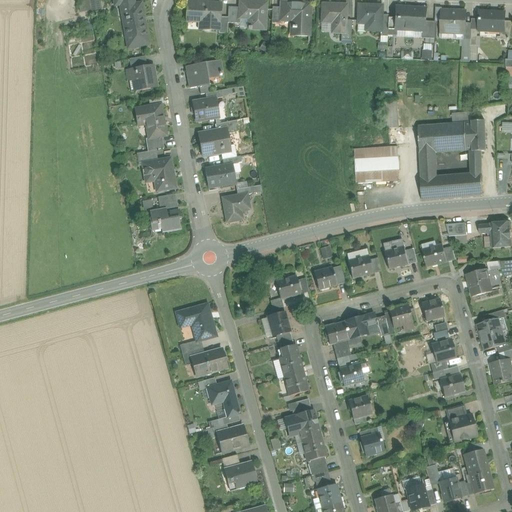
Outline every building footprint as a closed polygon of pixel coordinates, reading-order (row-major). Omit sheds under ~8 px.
[(88,0),(78,0),(81,13),(91,11),(88,0)] [(99,0),(89,0),(91,11),(101,9),(99,0)] [(207,3),(187,2),(186,22),(200,23),(199,30),(219,31),(220,18),(220,4),(212,4),(207,4),(207,3)] [(266,3),(240,2),(239,8),(239,19),(240,19),(249,19),(249,27),(247,27),(247,30),(265,30),(266,3)] [(148,45),(141,5),(134,6),(133,3),(123,5),(125,19),(123,19),(128,48),(148,45)] [(310,4),(281,3),(281,8),(280,21),(281,21),(295,21),(295,28),(292,28),(291,35),(309,36),(310,4)] [(346,6),(322,5),(322,23),(332,23),(332,33),(341,33),(345,34),(346,21),(346,6)] [(382,6),(358,5),(358,24),(370,25),(370,31),(381,32),(382,15),(382,6)] [(239,8),(228,8),(228,18),(228,24),(240,24),(240,19),(239,19),(239,8)] [(281,8),(272,8),(272,23),(281,24),(281,21),(280,21),(281,8)] [(426,9),(397,8),(396,18),(396,30),(421,31),(425,31),(426,21),(426,9)] [(466,11),(442,10),(442,22),(441,32),(464,33),(464,35),(465,35),(465,23),(466,11)] [(504,15),(490,14),(490,13),(479,12),(479,22),(480,22),(480,31),(490,31),(490,30),(501,30),(504,30),(505,22),(505,14),(504,14),(504,15)] [(228,18),(220,18),(219,31),(218,34),(227,34),(228,24),(228,18)] [(396,18),(388,18),(387,36),(396,36),(396,30),(396,18)] [(352,21),(346,21),(345,34),(341,33),(341,41),(351,41),(352,21)] [(436,22),(426,21),(425,31),(421,31),(421,38),(435,39),(436,22)] [(511,22),(505,22),(504,30),(501,30),(500,40),(509,41),(510,38),(511,24),(511,22)] [(332,23),(322,23),(322,27),(321,32),(321,33),(332,33),(332,23)] [(472,24),(465,23),(465,35),(464,35),(464,39),(471,40),(471,30),(472,24)] [(421,31),(396,30),(396,36),(396,37),(421,38),(421,31)] [(471,40),(464,39),(462,62),(470,63),(471,46),(471,40)] [(269,44),(264,41),(261,46),(265,49),(269,44)] [(145,57),(129,60),(131,71),(147,68),(145,57)] [(219,61),(186,67),(190,89),(199,87),(209,86),(209,85),(208,80),(222,78),(219,61)] [(131,71),(127,71),(129,81),(135,80),(137,91),(157,87),(153,67),(147,68),(131,71)] [(212,85),(209,85),(209,86),(199,87),(201,95),(205,94),(213,93),(212,85)] [(236,89),(221,91),(222,98),(237,95),(236,89)] [(213,93),(205,94),(206,100),(215,98),(215,99),(222,98),(221,91),(213,93)] [(206,100),(193,102),(196,122),(215,119),(219,118),(215,99),(215,98),(206,100)] [(149,101),(150,107),(160,105),(163,105),(162,99),(149,101)] [(396,101),(383,102),(385,129),(399,128),(396,101)] [(150,107),(135,110),(138,126),(146,125),(149,139),(161,137),(166,136),(160,105),(150,107)] [(453,115),(454,124),(464,123),(472,123),(472,122),(471,114),(453,115)] [(216,125),(217,132),(226,130),(227,134),(232,133),(238,132),(237,121),(220,124),(216,125)] [(485,122),(472,122),(472,123),(464,123),(465,151),(470,151),(473,151),(473,152),(481,152),(486,152),(485,122)] [(454,124),(418,127),(420,155),(436,153),(465,151),(464,123),(454,124)] [(511,125),(504,125),(503,139),(511,139),(511,132),(511,125)] [(217,132),(208,133),(208,132),(198,134),(202,153),(203,158),(212,156),(212,155),(221,153),(222,153),(221,150),(225,150),(225,149),(230,148),(227,134),(226,130),(217,132)] [(232,133),(227,134),(230,148),(225,149),(225,150),(221,150),(222,153),(221,153),(222,160),(236,158),(232,133)] [(161,137),(149,139),(146,140),(148,152),(163,149),(161,137)] [(397,147),(354,149),(356,184),(399,181),(397,147)] [(156,151),(136,154),(138,165),(142,165),(142,164),(158,161),(156,153),(156,151)] [(481,152),(473,152),(473,151),(470,151),(471,171),(482,170),(481,152)] [(436,153),(420,155),(420,165),(436,164),(436,153)] [(236,158),(222,160),(223,166),(232,164),(242,163),(240,157),(236,158)] [(158,161),(142,164),(142,165),(145,180),(153,179),(154,179),(156,192),(175,189),(170,159),(158,161)] [(223,166),(205,169),(208,189),(236,184),(232,164),(223,166)] [(436,164),(420,165),(421,172),(437,171),(436,164)] [(437,171),(421,172),(422,201),(483,196),(482,170),(471,171),(437,174),(437,171)] [(261,186),(250,188),(251,194),(257,193),(257,194),(262,193),(261,186)] [(247,188),(236,190),(237,196),(247,194),(247,195),(251,194),(250,188),(247,188)] [(237,196),(223,199),(227,223),(242,220),(241,211),(240,209),(249,207),(247,195),(247,194),(237,196)] [(176,205),(174,195),(159,198),(160,208),(176,205)] [(161,211),(150,213),(152,224),(158,223),(158,225),(162,225),(163,228),(162,228),(162,232),(180,229),(179,221),(181,220),(179,212),(167,214),(166,211),(161,211)] [(510,223),(491,224),(491,225),(492,235),(493,248),(511,247),(510,223)] [(465,224),(446,225),(449,237),(466,236),(465,224)] [(491,225),(479,226),(480,234),(488,234),(488,236),(492,235),(491,225)] [(383,246),(385,253),(395,250),(393,243),(383,246)] [(331,245),(323,247),(326,256),(334,254),(331,245)] [(443,246),(422,251),(427,267),(438,264),(438,266),(447,263),(444,252),(443,246)] [(385,253),(384,253),(389,269),(400,266),(400,267),(409,265),(406,251),(405,248),(395,250),(385,253)] [(414,249),(406,251),(409,265),(417,263),(414,249)] [(367,250),(346,255),(348,262),(369,257),(367,252),(367,250)] [(453,250),(444,252),(447,263),(456,260),(453,250)] [(369,257),(348,262),(352,278),(363,276),(363,277),(373,274),(370,263),(369,257)] [(378,261),(370,263),(373,274),(381,272),(378,261)] [(511,261),(500,262),(502,273),(511,270),(511,261)] [(500,262),(487,263),(489,271),(501,268),(503,278),(504,278),(502,273),(500,262)] [(332,269),(321,272),(314,274),(318,290),(329,287),(337,285),(334,274),(332,269)] [(486,270),(467,275),(473,298),(492,292),(486,270)] [(342,272),(334,274),(337,285),(339,284),(345,283),(342,272)] [(271,273),(260,276),(261,282),(272,279),(271,273)] [(296,277),(276,283),(276,285),(279,297),(280,299),(291,296),(291,297),(301,295),(301,294),(298,284),(296,277)] [(306,281),(298,284),(301,294),(309,292),(306,281)] [(280,299),(279,297),(266,301),(269,312),(282,308),(280,299)] [(440,300),(421,305),(426,322),(444,317),(440,300)] [(207,305),(177,314),(180,327),(192,323),(197,341),(197,342),(201,341),(216,337),(207,305)] [(407,307),(390,311),(390,313),(394,328),(411,323),(407,307)] [(504,311),(489,315),(490,322),(498,320),(506,318),(504,311)] [(285,313),(268,318),(273,336),(276,335),(289,332),(285,313)] [(390,313),(384,314),(385,316),(390,335),(396,334),(394,328),(390,313)] [(374,314),(345,322),(345,323),(350,339),(367,334),(365,328),(376,325),(379,334),(381,336),(383,337),(390,335),(385,316),(375,319),(374,314)] [(273,336),(268,318),(263,319),(268,338),(273,336)] [(490,322),(478,326),(478,327),(481,338),(502,332),(498,320),(490,322)] [(345,323),(334,326),(334,325),(325,327),(329,345),(333,344),(346,340),(350,339),(345,323)] [(411,323),(394,328),(396,334),(413,330),(411,323)] [(446,324),(435,327),(437,333),(447,330),(446,324)] [(376,325),(365,328),(367,334),(368,337),(379,334),(376,325)] [(447,330),(437,333),(438,340),(449,337),(447,330)] [(289,332),(276,335),(279,344),(292,341),(289,332)] [(502,332),(481,338),(485,351),(497,347),(505,345),(505,344),(502,332)] [(346,340),(333,344),(337,359),(348,357),(351,356),(346,340)] [(197,341),(185,345),(187,352),(187,353),(203,349),(201,341),(197,342),(197,341)] [(292,341),(279,344),(280,350),(294,347),(292,341)] [(451,341),(432,346),(436,363),(437,363),(445,361),(455,358),(451,341)] [(511,342),(505,344),(505,345),(497,347),(499,354),(504,353),(511,350),(511,342)] [(284,378),(303,373),(296,346),(294,347),(280,350),(277,351),(284,378)] [(187,353),(181,355),(185,367),(192,365),(195,364),(193,358),(204,354),(203,349),(187,353)] [(204,354),(193,358),(195,364),(192,365),(196,378),(205,375),(227,369),(221,350),(204,354)] [(393,351),(387,353),(389,361),(395,359),(393,351)] [(348,357),(337,359),(339,366),(349,363),(348,357)] [(280,360),(272,362),(277,380),(284,378),(280,360)] [(507,360),(491,364),(496,386),(511,382),(511,378),(510,370),(511,370),(510,360),(507,360)] [(445,361),(437,363),(436,363),(430,365),(432,372),(433,374),(443,371),(448,370),(445,361)] [(360,365),(362,374),(369,372),(367,363),(360,365)] [(360,365),(339,370),(343,386),(355,383),(355,385),(364,382),(362,374),(360,365)] [(448,370),(443,371),(445,378),(460,374),(458,367),(448,370)] [(443,371),(433,374),(435,380),(445,378),(443,371)] [(303,373),(284,378),(289,397),(308,392),(303,373)] [(460,376),(440,381),(444,398),(454,396),(453,395),(464,392),(460,376)] [(214,379),(202,382),(204,390),(207,389),(213,387),(217,386),(214,379)] [(231,382),(207,389),(212,406),(223,402),(228,418),(238,415),(240,415),(240,414),(239,414),(236,405),(237,404),(233,391),(232,391),(230,383),(231,383),(231,382)] [(367,397),(348,402),(353,419),(364,417),(372,414),(367,397)] [(309,400),(296,403),(298,410),(310,406),(309,400)] [(296,403),(289,405),(290,411),(292,411),(298,410),(296,403)] [(298,410),(292,411),(293,417),(312,412),(310,406),(298,410)] [(461,406),(446,410),(449,421),(464,417),(461,406)] [(300,434),(318,429),(314,411),(312,412),(293,417),(285,419),(289,437),(293,436),(297,435),(300,434)] [(238,415),(228,418),(222,419),(224,426),(226,425),(240,421),(238,415)] [(464,417),(449,421),(449,423),(454,441),(454,443),(477,437),(471,416),(464,417)] [(364,417),(353,419),(355,425),(366,423),(364,417)] [(425,419),(417,417),(416,426),(424,427),(425,419)] [(222,419),(205,424),(207,430),(224,426),(222,419)] [(285,419),(277,421),(282,439),(289,437),(285,419)] [(449,423),(445,425),(449,442),(454,441),(449,423)] [(224,426),(207,430),(210,440),(217,438),(216,434),(228,431),(226,425),(224,426)] [(228,431),(216,434),(217,438),(221,454),(248,446),(243,427),(228,431)] [(382,427),(370,430),(372,436),(379,434),(380,436),(385,435),(382,427)] [(318,429),(300,434),(302,443),(321,438),(318,429)] [(370,430),(359,433),(361,439),(372,436),(370,430)] [(300,434),(297,435),(293,436),(295,445),(302,443),(300,434)] [(361,439),(360,439),(365,457),(384,451),(380,436),(379,434),(372,436),(361,439)] [(277,438),(267,440),(270,452),(280,449),(277,438)] [(321,438),(302,443),(305,456),(307,462),(324,458),(326,457),(321,438)] [(302,443),(295,445),(299,457),(305,456),(302,443)] [(480,444),(468,447),(470,454),(482,451),(480,444)] [(482,451),(470,454),(464,456),(469,475),(487,471),(487,470),(485,461),(483,451),(482,451)] [(237,455),(222,460),(225,471),(240,466),(237,455)] [(324,458),(307,462),(307,463),(311,476),(313,476),(328,472),(324,458)] [(240,466),(225,471),(226,471),(229,482),(228,482),(230,490),(256,483),(252,468),(251,463),(240,466)] [(436,466),(426,468),(429,480),(431,486),(440,483),(441,483),(438,474),(436,466)] [(453,470),(438,474),(441,483),(455,479),(453,470)] [(487,471),(469,475),(472,483),(475,494),(474,494),(475,495),(493,490),(490,479),(488,472),(488,471),(488,470),(487,470),(487,471)] [(328,472),(313,476),(317,490),(332,486),(328,472)] [(441,483),(440,483),(443,495),(442,495),(444,503),(461,498),(460,498),(457,487),(458,487),(457,484),(455,479),(441,483)] [(411,480),(404,482),(406,490),(417,487),(415,480),(411,480)] [(429,480),(422,482),(423,485),(425,493),(432,491),(431,486),(429,480)] [(472,483),(465,485),(468,496),(474,494),(475,494),(472,483)] [(332,486),(317,490),(320,498),(322,508),(341,503),(336,485),(332,486)] [(417,487),(406,490),(411,510),(412,511),(429,507),(428,506),(425,493),(423,485),(417,487)] [(458,487),(457,487),(460,498),(461,498),(468,496),(465,485),(458,487)] [(390,490),(380,493),(381,498),(391,495),(390,490)] [(432,491),(425,493),(428,506),(431,506),(436,504),(432,491)] [(381,498),(375,500),(378,511),(377,511),(395,511),(393,504),(391,496),(391,495),(381,498)] [(398,495),(391,496),(393,504),(400,503),(398,495)] [(320,498),(313,500),(315,510),(322,508),(320,498)] [(407,501),(400,503),(402,511),(408,511),(410,511),(407,501)] [(343,511),(341,503),(322,508),(323,511),(343,511)] [(402,511),(400,503),(393,504),(395,511),(402,511)]
